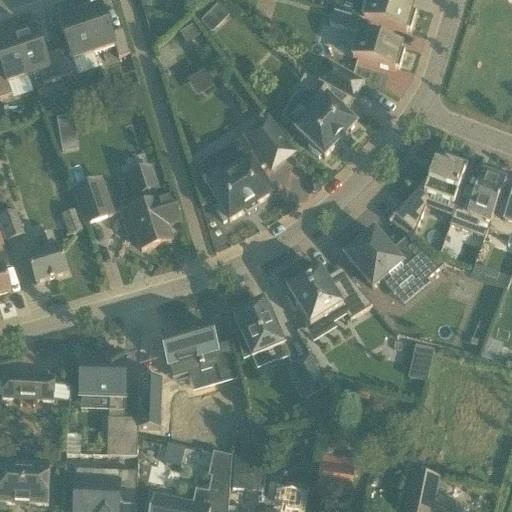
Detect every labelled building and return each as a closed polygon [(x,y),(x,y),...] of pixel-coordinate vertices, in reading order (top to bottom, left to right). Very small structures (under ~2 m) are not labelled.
[(359,21),(406,35),(407,32),(410,33),(416,14),(413,13),(414,10),(379,0),(357,0),(352,19),(359,21)] [(115,49),(119,61),(130,57),(123,32),(111,37),(101,10),(94,13),(93,9),(79,14),(94,57),(115,49)] [(68,51),(57,55),(65,79),(77,75),(73,64),(94,57),(79,14),(65,19),(66,22),(59,25),(68,51)] [(330,28),(355,35),(359,21),(352,19),(334,14),(330,28)] [(194,26),(180,35),(187,47),(201,38),(194,26)] [(28,79),(39,75),(43,87),(65,79),(57,55),(45,59),(36,33),(29,35),(28,32),(13,37),(28,79)] [(352,61),(395,73),(396,70),(399,71),(405,52),(401,51),(402,48),(360,36),(352,61)] [(0,101),(12,97),(8,86),(28,79),(13,37),(0,41),(0,43),(1,45),(0,45),(0,66),(2,74),(0,74),(0,101)] [(365,84),(329,65),(318,85),(324,88),(310,112),(313,115),(295,134),(310,148),(308,151),(319,161),(321,159),(324,162),(357,128),(339,111),(346,100),(354,104),(365,84)] [(219,208),(214,211),(223,226),(228,223),(229,225),(247,214),(248,216),(256,211),(255,209),(260,206),(272,198),(257,174),(267,167),(272,173),(293,156),(267,122),(246,138),(251,145),(235,157),(240,165),(228,175),(229,178),(208,191),(219,208)] [(56,153),(66,151),(60,123),(50,125),(56,153)] [(435,167),(434,171),(433,174),(393,218),(415,237),(429,199),(456,209),(452,221),(453,221),(462,198),(464,192),(461,190),(468,171),(444,162),(442,170),(435,167)] [(134,230),(135,234),(141,254),(171,244),(167,229),(181,225),(172,199),(159,203),(155,193),(159,192),(151,169),(126,177),(134,202),(138,200),(141,209),(121,215),(126,232),(134,230)] [(483,177),(476,194),(473,202),(462,198),(453,221),(452,221),(450,228),(467,235),(470,227),(488,233),(500,201),(506,186),(502,184),(504,181),(501,180),(501,179),(491,175),(490,176),(487,175),(486,178),(483,177)] [(103,180),(71,190),(78,211),(84,229),(116,219),(103,180)] [(511,206),(500,201),(488,233),(511,242),(509,249),(511,250),(511,203),(511,204),(511,206)] [(83,232),(76,212),(62,217),(68,237),(83,232)] [(0,218),(0,223),(7,243),(24,237),(15,213),(0,218)] [(43,253),(26,258),(35,286),(68,276),(59,248),(56,249),(52,234),(39,238),(43,253)] [(383,283),(394,295),(417,276),(425,285),(427,284),(445,268),(433,264),(407,241),(391,254),(374,235),(362,246),(359,243),(345,254),(348,257),(346,260),(373,292),(383,283)] [(0,297),(11,294),(4,271),(9,269),(0,238),(0,297)] [(372,310),(341,273),(326,282),(320,272),(287,292),(289,297),(286,298),(294,314),(299,311),(310,330),(342,310),(350,324),(372,310)] [(252,362),(273,353),(277,364),(288,359),(267,309),(265,304),(255,308),(249,311),(247,307),(235,313),(236,316),(233,318),(244,343),(239,345),(244,362),(251,359),(252,362)] [(175,336),(160,341),(172,382),(188,378),(216,369),(221,386),(237,381),(228,346),(215,350),(208,326),(188,332),(187,331),(186,331),(186,333),(176,336),(176,335),(175,335),(175,336)] [(431,368),(434,352),(416,348),(415,352),(427,367),(431,368)] [(511,352),(508,351),(502,366),(511,370),(511,352)] [(125,357),(109,356),(109,355),(96,355),(96,361),(81,360),(80,399),(109,400),(109,414),(124,415),(124,407),(124,401),(125,401),(126,362),(125,362),(125,357)] [(310,359),(290,369),(308,401),(327,390),(310,359)] [(36,380),(22,379),(3,378),(2,402),(53,405),(55,381),(36,380)] [(139,380),(138,432),(161,432),(162,381),(139,380)] [(137,461),(138,422),(108,422),(107,460),(137,461)] [(168,446),(163,467),(180,470),(185,450),(168,446)] [(237,450),(234,493),(265,495),(268,452),(237,450)] [(227,511),(232,460),(217,457),(216,458),(219,458),(231,461),(229,483),(212,479),(208,495),(196,493),(192,510),(169,505),(169,504),(153,500),(150,511),(227,511)] [(0,466),(0,506),(48,509),(50,469),(0,466)] [(355,473),(322,468),(318,492),(351,497),(355,473)] [(135,507),(136,475),(118,474),(118,479),(105,479),(105,484),(75,483),(73,511),(118,511),(119,507),(135,507)] [(431,511),(438,482),(411,476),(403,511),(431,511)] [(279,511),(296,511),(300,491),(278,487),(274,509),(279,511)]
